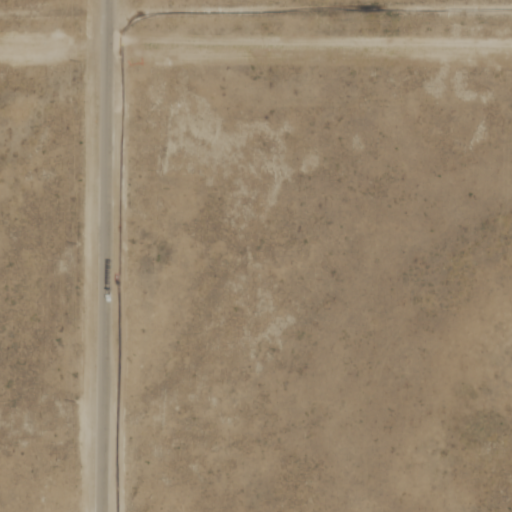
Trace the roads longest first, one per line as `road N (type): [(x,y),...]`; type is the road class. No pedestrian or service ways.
road 1 (residential): [(106,0),(101,511)]
road 2 (residential): [(106,14),(511,13)]
